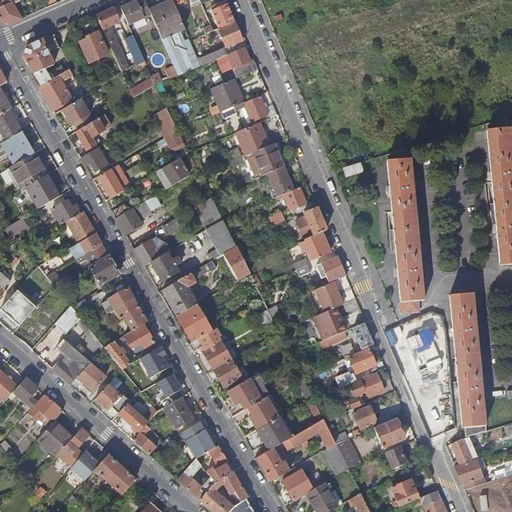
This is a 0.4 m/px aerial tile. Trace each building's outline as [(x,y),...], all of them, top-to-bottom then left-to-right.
[(0,21),(10,25),(22,20),(10,0),(6,0),(1,2),(3,4),(0,5),(0,6),(1,9),(0,8),(0,21)] [(128,24),(151,14),(149,11),(144,0),(139,0),(121,8),(128,24)] [(175,8),(171,0),(153,0),(157,7),(149,11),(151,14),(178,76),(201,65),(190,41),(189,39),(181,42),(176,32),(184,28),(175,8)] [(187,0),(171,0),(175,8),(178,7),(177,5),(187,0)] [(218,28),(234,22),(226,2),(218,5),(219,7),(214,10),(213,7),(210,9),(218,28)] [(114,9),(97,16),(121,72),(128,69),(109,26),(119,21),(114,9)] [(217,29),(214,30),(215,33),(218,31),(225,48),(242,41),(234,22),(218,28),(217,29)] [(203,29),(205,34),(213,31),(211,25),(203,29)] [(107,54),(97,32),(88,36),(89,37),(80,41),(89,62),(107,54)] [(32,75),(39,87),(65,71),(61,65),(48,73),(45,69),(54,65),(47,50),(49,49),(50,51),(57,49),(58,51),(60,50),(54,35),(27,47),(24,57),(34,74),(32,75)] [(144,61),(133,35),(125,39),(136,64),(144,61)] [(258,69),(255,62),(251,64),(244,47),(227,55),(229,60),(237,78),(258,69)] [(225,55),(222,48),(200,58),(203,65),(212,61),(215,59),(225,55)] [(225,55),(215,59),(217,64),(229,60),(227,55),(225,55)] [(65,71),(39,87),(53,112),(73,100),(62,81),(70,76),(69,73),(71,72),(69,69),(65,71)] [(167,78),(175,74),(173,69),(165,72),(167,78)] [(133,98),(155,85),(151,77),(129,90),(133,98)] [(233,106),(243,102),(233,79),(211,89),(221,112),(233,106)] [(4,96),(0,90),(0,115),(9,110),(1,98),(4,96)] [(259,96),(243,103),(243,102),(233,106),(235,110),(244,106),(251,122),(267,115),(259,96)] [(93,122),(80,99),(62,110),(71,126),(73,125),(77,131),(93,122)] [(165,137),(178,130),(166,108),(154,115),(165,137)] [(21,132),(22,132),(9,110),(0,115),(0,132),(5,141),(21,132)] [(112,127),(105,115),(93,122),(77,131),(76,132),(87,151),(96,145),(92,139),(112,127)] [(486,130),(499,265),(511,264),(511,148),(510,128),(507,128),(506,117),(486,123),(487,130),(486,130)] [(253,152),(269,146),(259,123),(236,132),(246,155),(253,152)] [(178,130),(165,137),(171,149),(183,142),(178,130)] [(27,142),(21,132),(5,141),(1,144),(13,165),(31,155),(24,143),(27,142)] [(24,143),(31,155),(33,153),(27,142),(24,143)] [(269,146),(253,152),(254,155),(247,158),(255,177),(262,173),(263,176),(267,174),(283,167),(279,158),(284,156),(278,142),(269,146)] [(387,161),(400,302),(399,302),(400,313),(419,311),(418,300),(424,300),(410,159),(408,159),(407,147),(386,154),(387,161)] [(81,158),(85,166),(90,163),(94,172),(107,164),(98,148),(81,158)] [(47,175),(35,153),(33,153),(31,155),(13,165),(10,167),(22,189),(25,188),(47,175)] [(179,158),(162,168),(172,185),(189,176),(186,170),(195,165),(189,153),(185,155),(179,158)] [(246,161),(244,156),(232,161),(234,166),(246,161)] [(118,165),(98,177),(110,199),(113,197),(133,186),(121,166),(119,167),(118,165)] [(365,174),(362,165),(345,171),(348,180),(365,174)] [(284,194),(293,190),(283,167),(267,174),(277,197),(284,194)] [(172,185),(162,168),(156,172),(166,189),(172,185)] [(246,183),(254,180),(251,174),(244,178),(246,183)] [(59,196),(47,175),(25,188),(38,209),(59,196)] [(293,190),(284,194),(291,210),(293,209),(294,212),(297,210),(296,207),(298,207),(306,203),(299,187),(293,190)] [(145,202),(150,211),(161,205),(155,195),(145,202)] [(117,204),(113,197),(110,199),(106,202),(110,208),(117,204)] [(212,197),(194,207),(207,229),(220,221),(223,220),(212,197)] [(67,221),(81,213),(76,205),(72,207),(68,201),(52,210),(60,225),(67,221)] [(142,203),(136,207),(143,219),(152,214),(150,211),(145,202),(142,203)] [(112,211),(116,219),(128,212),(124,204),(112,211)] [(295,220),(304,239),(322,232),(327,230),(317,207),(303,213),(304,216),(295,220)] [(117,220),(126,235),(142,225),(134,212),(132,209),(128,212),(116,219),(117,220)] [(80,242),(96,233),(83,212),(81,213),(67,221),(80,242)] [(274,225),(285,221),(281,212),(270,217),(274,225)] [(176,218),(163,226),(167,235),(181,227),(176,218)] [(22,219),(5,229),(8,233),(24,223),(22,219)] [(207,229),(206,230),(217,249),(207,255),(211,262),(221,255),(223,254),(236,247),(234,242),(223,220),(220,221),(207,229)] [(330,252),(322,232),(304,239),(305,242),(300,244),(303,252),(307,251),(311,260),(330,252)] [(80,242),(70,248),(76,259),(79,257),(102,244),(96,233),(80,242)] [(151,240),(134,250),(144,266),(151,262),(167,253),(171,250),(166,243),(151,240)] [(37,252),(31,243),(24,248),(30,257),(37,252)] [(109,255),(102,244),(79,257),(81,262),(87,258),(91,265),(109,255)] [(236,247),(223,254),(237,281),(250,273),(245,265),(236,247)] [(167,253),(151,262),(162,281),(178,272),(175,266),(180,263),(176,257),(171,260),(167,253)] [(100,285),(119,274),(109,255),(91,265),(89,267),(90,268),(88,269),(90,272),(91,271),(100,285)] [(14,256),(8,264),(12,267),(18,260),(14,256)] [(346,276),(338,256),(321,263),(324,270),(320,272),(323,278),(326,276),(329,282),(338,278),(338,279),(346,276)] [(296,270),(308,265),(306,260),(294,265),(296,270)] [(209,269),(206,265),(162,290),(178,316),(196,305),(187,287),(195,282),(193,278),(209,269)] [(308,265),(296,270),(299,276),(310,271),(308,265)] [(52,283),(54,286),(65,280),(64,278),(61,279),(55,271),(46,277),(52,283)] [(1,272),(0,272),(0,297),(4,293),(5,293),(7,291),(4,288),(11,281),(1,272)] [(343,305),(333,282),(315,289),(324,313),(332,309),(336,308),(343,305)] [(114,309),(134,298),(128,288),(102,303),(107,314),(112,311),(114,309)] [(59,297),(51,289),(41,301),(36,307),(34,309),(42,316),(59,297)] [(34,309),(36,307),(17,291),(1,309),(19,326),(25,319),(34,309)] [(485,426),(473,294),(449,296),(461,428),(464,428),(465,439),(468,437),(471,437),(485,432),(485,426)] [(143,324),(148,322),(134,298),(114,309),(112,311),(116,318),(119,317),(120,319),(126,315),(126,321),(132,331),(143,324)] [(84,299),(71,307),(77,314),(89,307),(84,299)] [(178,316),(176,317),(192,343),(196,340),(209,332),(215,329),(212,323),(209,324),(198,304),(196,305),(178,316)] [(59,319),(55,323),(67,334),(80,318),(77,314),(71,307),(70,306),(59,319)] [(336,308),(332,309),(339,324),(342,323),(336,308)] [(324,313),(313,318),(320,332),(323,340),(342,332),(344,331),(346,331),(342,323),(339,324),(332,309),(324,313)] [(313,318),(310,319),(317,333),(320,332),(313,318)] [(19,326),(16,330),(23,335),(32,325),(25,319),(19,326)] [(356,326),(353,328),(362,348),(372,344),(363,323),(356,326)] [(153,343),(143,324),(132,331),(104,347),(122,369),(131,364),(116,345),(126,339),(131,348),(134,347),(141,343),(144,348),(153,343)] [(89,329),(80,339),(97,355),(104,347),(89,329)] [(428,330),(397,343),(409,375),(441,362),(428,330)] [(347,337),(344,331),(342,332),(323,340),(320,342),(323,348),(347,337)] [(209,332),(196,340),(214,371),(232,360),(234,359),(230,353),(237,349),(238,348),(238,347),(238,346),(238,344),(237,343),(236,343),(234,343),(225,349),(220,341),(216,344),(209,332)] [(59,360),(52,369),(70,385),(77,378),(89,364),(90,363),(66,341),(62,345),(60,344),(58,346),(75,361),(73,362),(68,368),(59,360)] [(137,352),(144,348),(141,343),(134,347),(137,352)] [(140,357),(151,377),(170,366),(164,356),(168,353),(163,344),(140,357)] [(348,357),(358,353),(355,345),(336,353),(339,361),(348,357)] [(75,361),(58,346),(57,348),(73,362),(75,361)] [(375,365),(369,348),(358,353),(349,357),(355,373),(351,375),(350,373),(336,379),(340,388),(348,384),(360,379),(367,376),(364,370),(367,368),(375,365)] [(232,360),(214,371),(224,387),(241,377),(232,360)] [(89,364),(77,378),(93,392),(105,378),(89,364)] [(11,395),(18,387),(0,371),(0,397),(5,402),(11,395)] [(353,410),(365,404),(362,396),(363,396),(362,394),(366,393),(368,398),(384,391),(377,374),(361,381),(360,379),(348,384),(354,398),(349,400),(353,410)] [(253,376),(249,379),(261,401),(266,398),(253,376)] [(302,377),(296,380),(302,390),(307,387),(302,377)] [(29,412),(36,404),(32,399),(33,397),(31,396),(33,394),(37,389),(25,379),(18,387),(11,395),(14,398),(17,395),(25,403),(13,416),(20,422),(29,412)] [(249,379),(227,391),(236,406),(241,404),(245,410),(248,408),(261,401),(249,379)] [(127,403),(129,401),(123,396),(121,398),(119,396),(120,395),(108,384),(95,400),(106,410),(113,402),(115,404),(112,408),(118,413),(127,403)] [(163,408),(173,402),(169,395),(164,387),(145,398),(152,406),(157,412),(163,408)] [(181,398),(187,394),(182,387),(169,395),(173,402),(181,398)] [(313,398),(307,387),(302,390),(308,401),(313,398)] [(39,419),(48,428),(55,421),(62,412),(44,395),(36,404),(29,412),(38,420),(39,419)] [(271,395),(267,397),(279,418),(283,415),(271,395)] [(261,401),(248,408),(252,414),(249,416),(257,430),(279,418),(267,397),(266,398),(261,401)] [(193,419),(181,398),(173,402),(163,408),(175,429),(193,419)] [(307,402),(318,423),(323,419),(321,414),(313,399),(313,398),(308,401),(307,402)] [(127,403),(118,413),(139,432),(145,425),(146,424),(148,423),(157,412),(152,406),(142,417),(127,403)] [(377,423),(370,406),(353,412),(361,430),(377,423)] [(325,411),(321,414),(323,419),(325,422),(329,419),(325,411)] [(279,418),(257,430),(269,451),(291,438),(279,418)] [(269,451),(256,458),(271,482),(295,468),(292,463),(286,466),(284,462),(281,463),(275,452),(285,446),(287,449),(292,446),(293,448),(313,436),(314,438),(319,436),(327,449),(336,444),(325,422),(323,419),(318,423),(291,438),(269,451)] [(396,419),(374,428),(383,448),(405,439),(396,419)] [(61,451),(73,438),(55,421),(48,428),(38,440),(57,456),(57,455),(58,454),(61,451)] [(215,448),(200,421),(181,433),(196,459),(207,453),(215,448)] [(132,440),(149,455),(156,447),(151,443),(153,440),(143,432),(147,427),(145,425),(139,432),(132,440)] [(508,437),(511,436),(511,428),(506,430),(506,429),(497,432),(498,435),(507,433),(508,437)] [(89,435),(81,429),(73,438),(61,451),(58,454),(57,455),(72,468),(83,454),(77,449),(89,435)] [(348,439),(336,444),(346,464),(348,469),(360,464),(348,439)] [(460,465),(471,461),(469,456),(463,443),(461,440),(451,445),(460,465)] [(346,464),(336,444),(327,449),(324,451),(334,470),(346,464)] [(215,448),(207,453),(209,456),(211,454),(219,468),(218,473),(216,474),(213,468),(206,472),(211,477),(215,483),(230,473),(225,465),(228,463),(218,446),(215,448)] [(406,463),(399,447),(385,453),(393,469),(406,463)] [(72,468),(71,469),(85,481),(95,470),(101,463),(95,457),(93,459),(85,452),(83,454),(72,468)] [(136,480),(108,456),(101,463),(95,470),(122,495),(136,480)] [(200,500),(215,483),(211,477),(204,485),(205,486),(203,488),(192,478),(202,466),(196,459),(177,480),(200,500)] [(464,491),(484,484),(476,460),(475,460),(471,461),(460,465),(454,466),(464,491)] [(28,472),(18,462),(15,466),(23,477),(28,472)] [(282,482),(293,501),(306,494),(312,490),(301,470),(282,482)] [(213,511),(229,511),(234,507),(223,498),(224,497),(217,489),(220,486),(223,484),(230,495),(234,493),(240,502),(246,499),(250,497),(244,486),(242,487),(233,472),(230,473),(215,483),(200,500),(213,511)] [(413,501),(419,499),(411,480),(391,488),(399,507),(413,501)] [(312,490),(306,494),(317,511),(329,511),(337,507),(323,483),(312,490)] [(496,511),(484,484),(464,491),(473,511),(496,511)] [(446,511),(438,491),(419,499),(413,501),(415,507),(421,504),(423,508),(423,507),(425,511),(446,511)] [(370,511),(361,494),(348,501),(352,508),(356,506),(359,511),(370,511)] [(229,511),(252,511),(246,499),(240,502),(235,505),(234,507),(229,511)] [(159,511),(150,503),(141,511),(159,511)]
